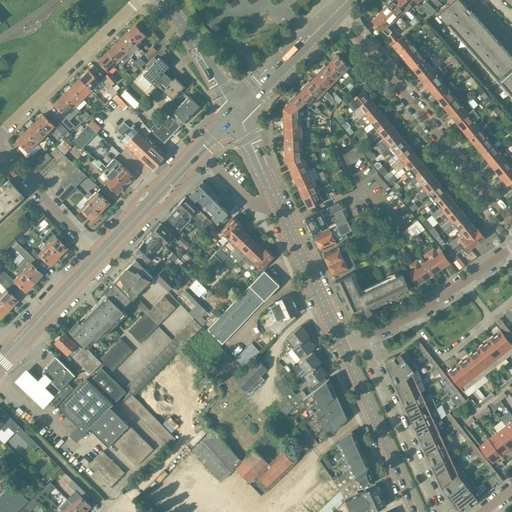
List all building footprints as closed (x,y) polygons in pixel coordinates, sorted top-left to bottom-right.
[(388,4),(399,16),(403,12),(404,13),(408,9),(399,0),(390,0),(388,2),(388,4)] [(399,0),(408,9),(409,10),(418,2),(416,0),(399,0)] [(511,0),(438,0),(445,7),(437,14),(511,97),(511,0)] [(426,1),(421,5),(426,10),(431,16),(436,11),(426,1)] [(383,9),(379,12),(390,23),(392,25),(396,21),(395,19),(399,16),(388,4),(387,5),(385,5),(383,7),(383,9)] [(426,10),(421,5),(417,10),(421,14),(426,10)] [(390,23),(379,12),(372,20),(388,36),(389,35),(393,40),(396,37),(392,32),(387,27),(390,23)] [(145,35),(141,30),(143,28),(138,23),(127,34),(136,44),(145,35)] [(425,31),(428,34),(432,39),(436,36),(432,31),(429,28),(425,31)] [(405,34),(393,44),(400,52),(417,38),(414,34),(412,35),(408,31),(405,34)] [(139,46),(136,44),(127,34),(117,43),(130,55),(139,46)] [(400,52),(406,60),(418,50),(414,46),(420,42),(417,38),(400,52)] [(108,52),(118,61),(121,64),(130,55),(117,43),(108,52)] [(406,60),(412,68),(429,54),(430,54),(426,49),(421,54),(418,50),(406,60)] [(118,61),(108,52),(99,60),(109,70),(118,61)] [(333,58),(330,62),(341,74),(350,65),(338,54),(337,55),(335,54),(333,56),(333,58)] [(412,68),(419,76),(430,66),(427,62),(432,58),(429,54),(412,68)] [(144,75),(138,81),(147,89),(152,83),(158,88),(160,85),(168,76),(164,72),(169,66),(160,57),(158,60),(155,57),(146,66),(149,69),(143,75),(144,75)] [(146,63),(141,58),(137,63),(141,67),(146,63)] [(325,65),(321,69),(333,82),(341,74),(330,62),(326,66),(325,65)] [(419,76),(425,83),(442,69),(439,66),(434,70),(430,66),(419,76)] [(318,74),(314,78),(325,90),(333,82),(321,69),(317,73),(318,74)] [(445,73),(442,69),(425,83),(431,91),(443,82),(440,78),(445,73)] [(90,70),(81,78),(92,89),(96,93),(104,85),(103,83),(100,81),(90,70)] [(105,76),(107,79),(112,85),(117,81),(110,72),(105,76)] [(118,92),(112,85),(107,79),(105,76),(100,81),(103,83),(104,85),(114,96),(118,92)] [(173,80),(168,76),(160,85),(164,89),(163,90),(173,99),(170,102),(173,104),(184,93),(181,90),(185,86),(175,78),(173,80)] [(81,78),(72,86),(83,98),(92,89),(81,78)] [(309,81),(304,86),(317,98),(322,93),(331,101),(334,98),(333,97),(325,90),(314,78),(310,82),(309,81)] [(446,85),(443,82),(431,91),(438,99),(454,85),(451,81),(446,85)] [(438,99),(444,106),(456,97),(453,93),(458,89),(454,85),(438,99)] [(72,86),(64,95),(74,106),(83,98),(72,86)] [(304,101),(309,106),(317,98),(304,86),(301,89),(302,90),(298,94),(304,101)] [(139,103),(126,90),(121,95),(135,108),(139,103)] [(354,110),(369,97),(363,90),(347,103),(353,111),(354,110)] [(121,106),(125,102),(118,94),(113,98),(121,106)] [(288,104),(284,108),(284,116),(309,115),(309,110),(304,110),(298,111),(298,107),(304,101),(298,94),(296,96),(295,95),(287,103),(288,104)] [(336,94),(333,97),(339,103),(342,100),(336,94)] [(79,111),(74,106),(64,95),(55,103),(63,111),(61,112),(66,117),(67,116),(70,120),(79,111)] [(174,112),(170,108),(168,109),(176,117),(178,115),(184,121),(199,106),(189,96),(174,112)] [(489,109),(491,107),(495,104),(492,100),(492,101),(488,96),(484,100),(482,101),(489,109)] [(356,121),(376,105),(369,97),(354,110),(357,115),(353,118),(356,121)] [(444,106),(450,114),(467,100),(464,97),(459,101),(456,97),(444,106)] [(467,100),(450,114),(457,122),(468,112),(473,108),(470,104),(467,100)] [(491,107),(493,110),(497,115),(502,112),(498,107),(495,104),(491,107)] [(368,118),(371,122),(382,113),(376,105),(356,121),(359,126),(368,118)] [(468,112),(457,122),(463,130),(480,116),(473,108),(468,112)] [(165,143),(181,125),(174,119),(176,117),(168,109),(166,112),(170,116),(159,128),(155,124),(150,129),(151,130),(165,143)] [(340,122),(344,119),(338,111),(335,116),(340,122)] [(382,113),(371,122),(374,126),(365,133),(369,137),(389,121),(382,113)] [(44,114),(35,122),(46,134),(54,126),(55,125),(44,114)] [(309,115),(284,116),(285,122),(283,122),(283,128),(301,127),(302,127),(309,127),(309,115)] [(75,126),(73,123),(67,116),(62,121),(71,130),(75,126)] [(463,130),(469,137),(481,128),(478,124),(483,120),(480,116),(463,130)] [(96,130),(99,126),(92,120),(89,124),(96,130)] [(381,134),(384,137),(395,128),(389,121),(369,137),(365,140),(368,144),(381,134)] [(35,122),(26,131),(37,142),(46,134),(35,122)] [(167,155),(146,135),(151,130),(150,129),(143,122),(138,127),(134,124),(131,127),(125,122),(117,130),(123,136),(120,139),(152,170),(167,155)] [(54,126),(66,138),(70,133),(60,123),(55,125),(54,126)] [(469,137),(476,145),(492,131),(486,124),(481,128),(469,137)] [(81,125),(70,135),(77,142),(88,132),(81,125)] [(301,138),(301,127),(283,128),(284,133),(285,133),(285,139),(301,138)] [(401,136),(395,128),(384,137),(377,143),(383,151),(401,136)] [(37,142),(26,131),(18,139),(29,151),(37,142)] [(476,145),(482,153),(493,143),(499,139),(492,131),(476,145)] [(371,161),(374,164),(384,157),(389,153),(392,156),(408,144),(401,136),(383,151),(377,156),(371,161)] [(302,149),(301,138),(285,139),(286,145),(284,145),(284,150),(302,149)] [(493,143),(482,153),(488,161),(505,148),(502,143),(497,148),(493,143)] [(391,164),(394,169),(414,152),(408,144),(392,156),(396,161),(391,164)] [(61,151),(56,147),(51,153),(55,157),(61,151)] [(488,161),(495,169),(506,159),(511,155),(505,148),(488,161)] [(302,156),(302,149),(284,150),(285,156),(286,156),(286,160),(289,166),(304,160),(302,156)] [(53,159),(57,163),(65,155),(61,151),(55,157),(53,159)] [(101,158),(108,164),(114,157),(108,151),(101,158)] [(374,152),(368,157),(371,161),(377,156),(374,152)] [(409,169),(421,160),(414,152),(394,169),(397,172),(403,168),(406,172),(409,169)] [(43,166),(51,158),(46,153),(38,161),(43,166)] [(61,167),(69,159),(65,155),(57,163),(61,167)] [(511,156),(511,155),(506,159),(495,169),(501,177),(511,168),(511,156)] [(115,158),(106,166),(111,171),(126,185),(129,181),(131,182),(135,178),(133,177),(134,176),(115,158)] [(61,167),(66,172),(74,163),(69,159),(61,167)] [(290,172),(293,177),(308,170),(304,160),(289,166),(292,172),(290,172)] [(427,168),(421,160),(409,169),(412,173),(404,180),(407,185),(427,168)] [(70,176),(78,167),(74,163),(66,172),(70,176)] [(67,188),(72,183),(75,180),(79,175),(83,171),(78,167),(70,176),(63,184),(67,188)] [(297,182),(299,187),(313,181),(313,180),(319,178),(317,174),(315,167),(309,170),(308,170),(293,177),(295,183),(297,182)] [(423,185),(434,176),(427,168),(407,185),(410,188),(414,185),(418,189),(422,185),(423,185)] [(511,168),(501,177),(507,185),(511,180),(511,168)] [(83,171),(79,175),(75,180),(72,183),(76,187),(87,175),(83,171)] [(126,185),(111,171),(107,175),(109,177),(105,181),(118,193),(126,185)] [(384,176),(390,184),(397,179),(390,171),(384,176)] [(388,186),(377,172),(372,176),(383,190),(388,186)] [(420,200),(440,184),(434,176),(423,185),(422,185),(418,189),(417,190),(420,194),(417,196),(420,200)] [(8,180),(0,187),(0,213),(21,194),(8,180)] [(190,194),(222,226),(228,219),(225,216),(229,212),(219,203),(222,200),(203,181),(190,194)] [(300,193),(302,198),(318,191),(313,181),(299,187),(301,192),(300,193)] [(68,196),(76,187),(72,183),(67,188),(58,197),(62,201),(68,196)] [(440,184),(420,200),(423,204),(432,196),(435,201),(446,191),(440,184)] [(325,188),(318,191),(302,198),(305,203),(306,203),(308,208),(330,198),(328,194),(325,188)] [(85,196),(90,200),(101,211),(104,208),(105,209),(108,209),(110,206),(110,204),(109,203),(109,202),(104,197),(106,194),(100,189),(94,195),(89,191),(85,196)] [(453,199),(446,191),(435,201),(438,204),(429,211),(433,215),(453,199)] [(178,207),(177,208),(189,219),(191,221),(196,225),(198,227),(203,232),(213,222),(186,196),(177,206),(178,207)] [(445,212),(448,216),(459,207),(453,199),(433,215),(436,219),(445,212)] [(101,211),(90,200),(81,209),(93,220),(101,211)] [(341,201),(306,217),(313,233),(346,217),(342,208),(344,207),(341,201)] [(409,207),(413,211),(418,207),(415,203),(409,207)] [(465,215),(459,207),(448,216),(451,220),(442,227),(446,231),(465,215)] [(191,221),(189,219),(177,208),(169,217),(187,234),(196,225),(191,221)] [(81,211),(76,216),(82,221),(86,216),(81,211)] [(27,226),(31,231),(46,217),(41,213),(27,226)] [(422,214),(418,217),(422,222),(426,219),(422,214)] [(457,228),(461,232),(472,223),(465,215),(446,231),(449,235),(457,228)] [(224,244),(227,241),(240,227),(242,225),(234,217),(212,239),(215,242),(219,238),(221,240),(220,240),(224,244)] [(427,219),(423,222),(429,230),(433,226),(427,219)] [(408,241),(425,229),(417,220),(401,233),(408,241)] [(346,234),(345,233),(352,230),(348,221),(338,225),(337,226),(331,231),(316,238),(321,250),(336,243),(346,234)] [(478,230),(472,223),(461,232),(464,235),(458,240),(452,245),(455,249),(479,229),(478,230)] [(152,233),(153,233),(165,245),(168,241),(171,243),(176,238),(161,224),(152,233)] [(440,234),(433,226),(429,230),(435,238),(440,234)] [(248,235),(240,227),(227,241),(208,260),(216,268),(221,262),(248,235)] [(485,237),(479,229),(455,249),(458,252),(464,248),(467,252),(485,237)] [(66,247),(48,230),(40,240),(46,245),(58,256),(66,247)] [(165,245),(153,233),(145,242),(157,253),(162,258),(170,249),(165,245)] [(20,235),(15,240),(21,245),(26,240),(20,235)] [(238,261),(256,243),(248,235),(221,262),(229,270),(238,261)] [(439,235),(435,238),(442,246),(445,243),(439,235)] [(187,249),(191,245),(182,237),(178,241),(187,249)] [(389,249),(393,246),(389,238),(385,240),(389,249)] [(35,267),(39,263),(29,254),(14,240),(10,245),(20,254),(12,263),(21,271),(33,282),(41,273),(35,267)] [(162,258),(157,253),(145,242),(144,242),(135,251),(153,267),(162,258)] [(252,263),(254,261),(264,250),(256,243),(238,261),(246,269),(248,267),(252,263)] [(431,243),(427,246),(441,268),(450,262),(442,250),(438,253),(431,243)] [(49,265),(58,256),(46,245),(38,254),(33,249),(29,254),(39,263),(43,258),(49,265)] [(433,274),(441,268),(427,246),(422,249),(429,259),(425,262),(433,274)] [(328,265),(344,258),(339,247),(323,254),(328,265)] [(266,248),(264,250),(254,261),(252,263),(248,267),(257,275),(274,256),(266,248)] [(456,254),(458,252),(455,249),(448,255),(460,270),(465,265),(456,254)] [(186,252),(181,258),(187,263),(192,258),(186,252)] [(344,258),(328,265),(333,276),(355,266),(350,255),(344,258)] [(414,255),(410,258),(425,280),(433,274),(425,262),(420,265),(414,255)] [(165,262),(170,267),(174,262),(170,258),(165,262)] [(417,285),(425,280),(410,258),(406,261),(412,270),(408,273),(417,285)] [(128,267),(113,281),(130,298),(145,284),(153,276),(136,259),(128,267)] [(183,264),(178,259),(174,263),(179,268),(183,264)] [(164,268),(154,278),(168,291),(178,281),(177,281),(178,281),(164,268)] [(264,270),(224,312),(208,329),(223,344),(280,285),(264,270)] [(3,271),(0,274),(0,275),(14,289),(18,285),(25,291),(33,282),(21,271),(13,280),(3,271)] [(373,311),(371,307),(410,289),(403,273),(363,291),(363,292),(361,293),(352,273),(336,281),(349,311),(363,305),(367,314),(373,311)] [(10,293),(14,289),(0,275),(0,283),(5,288),(1,293),(0,292),(0,300),(8,309),(17,299),(10,293)] [(213,281),(207,275),(203,280),(209,285),(213,281)] [(79,320),(70,330),(85,345),(94,336),(99,342),(116,326),(128,314),(122,308),(131,299),(130,298),(113,281),(104,291),(108,295),(96,307),(81,322),(79,320)] [(208,329),(224,312),(216,304),(208,312),(186,290),(176,299),(207,330),(208,329)] [(272,313),(295,303),(291,293),(274,301),(275,305),(270,307),(272,313)] [(228,300),(222,294),(218,299),(224,305),(228,300)] [(164,296),(160,300),(163,304),(168,299),(164,296)] [(140,308),(144,304),(139,299),(136,303),(140,308)] [(163,304),(171,312),(176,307),(168,299),(163,304)] [(0,317),(8,309),(0,300),(0,317)] [(160,300),(158,301),(155,305),(159,308),(163,304),(160,300)] [(300,312),(295,303),(272,313),(276,320),(270,325),(278,333),(295,317),(293,315),(300,312)] [(145,312),(149,308),(144,304),(140,308),(145,312)] [(171,312),(163,304),(159,308),(167,316),(170,313),(171,312)] [(154,306),(150,310),(154,314),(155,313),(159,308),(155,305),(154,306)] [(150,310),(149,308),(145,312),(145,313),(146,314),(150,317),(154,314),(150,310)] [(163,321),(166,318),(167,316),(159,308),(155,313),(163,321)] [(158,325),(162,322),(163,321),(155,313),(154,314),(150,317),(158,325)] [(147,320),(145,321),(154,330),(158,326),(158,325),(150,317),(147,320)] [(496,320),(503,328),(506,326),(499,317),(496,320)] [(197,332),(202,326),(194,318),(188,323),(197,332)] [(141,326),(150,334),(154,330),(145,321),(144,323),(141,326)] [(193,336),(197,332),(188,323),(184,328),(193,336)] [(293,348),(309,334),(302,325),(287,336),(295,346),(293,348)] [(138,329),(137,330),(145,338),(150,334),(141,326),(138,329)] [(511,333),(506,326),(503,328),(510,337),(511,335),(511,333)] [(193,336),(184,328),(180,332),(188,340),(193,336)] [(141,343),(145,338),(137,330),(135,331),(133,334),(141,343)] [(505,359),(511,353),(511,344),(500,330),(490,338),(505,359)] [(56,340),(55,341),(68,354),(73,349),(78,344),(65,331),(60,336),(59,335),(55,339),(56,340)] [(184,345),(188,340),(180,332),(176,336),(184,345)] [(310,335),(309,334),(293,348),(288,352),(296,362),(315,346),(308,337),(310,335)] [(180,349),(184,345),(176,336),(172,340),(180,349)] [(479,347),(495,367),(505,359),(490,338),(479,347)] [(176,353),(180,349),(172,340),(167,345),(176,353)] [(415,342),(422,351),(425,348),(418,340),(415,342)] [(73,349),(77,354),(82,348),(78,344),(73,349)] [(84,345),(82,348),(77,354),(73,357),(90,374),(91,374),(102,363),(84,345)] [(176,353),(167,345),(163,349),(172,357),(176,353)] [(116,351),(125,359),(129,355),(127,353),(124,350),(123,349),(121,348),(121,347),(118,350),(116,351)] [(485,375),(495,367),(479,347),(469,355),(485,375)] [(255,355),(248,348),(237,358),(244,365),(255,355)] [(422,351),(429,359),(432,357),(425,348),(422,351)] [(168,361),(172,357),(163,349),(159,353),(168,361)] [(385,360),(391,375),(413,358),(406,350),(396,357),(395,355),(385,360)] [(112,355),(121,364),(125,359),(116,351),(115,352),(112,355)] [(300,363),(308,372),(322,361),(314,351),(300,363)] [(163,366),(168,361),(159,353),(155,357),(163,366)] [(109,358),(108,360),(116,368),(121,364),(112,355),(109,358)] [(458,363),(474,383),(485,375),(469,355),(458,363)] [(43,370),(43,373),(39,376),(27,364),(15,377),(44,404),(55,392),(46,384),(50,380),(54,384),(60,390),(50,401),(56,406),(72,389),(66,384),(75,375),(56,356),(43,370)] [(159,370),(163,366),(155,357),(151,361),(159,370)] [(432,357),(429,359),(435,368),(439,365),(432,357)] [(419,367),(413,358),(391,375),(396,385),(412,372),(413,373),(419,367)] [(261,375),(268,369),(258,359),(236,380),(249,394),(265,379),(261,375)] [(107,361),(104,364),(112,372),(116,368),(108,360),(107,361)] [(159,370),(151,361),(147,366),(155,374),(159,370)] [(322,362),(322,361),(308,372),(305,375),(312,384),(309,387),(312,391),(326,380),(323,376),(327,373),(319,364),(322,362)] [(458,363),(448,371),(464,391),(474,383),(458,363)] [(442,376),(445,374),(439,365),(435,368),(436,368),(431,372),(435,377),(439,373),(442,376)] [(151,378),(155,374),(147,366),(142,370),(151,378)] [(284,366),(280,369),(285,375),(288,371),(284,366)] [(127,391),(102,367),(90,380),(88,378),(59,407),(78,426),(70,434),(77,441),(90,428),(109,446),(130,425),(111,406),(127,391)] [(151,378),(142,370),(138,374),(147,383),(151,378)] [(417,383),(413,373),(412,372),(396,385),(401,395),(417,383)] [(143,387),(147,383),(138,374),(134,378),(143,387)] [(442,376),(449,385),(452,382),(445,374),(442,376)] [(288,382),(284,376),(275,383),(285,395),(292,390),(286,383),(288,382)] [(143,387),(134,378),(130,383),(138,391),(143,387)] [(303,399),(307,407),(318,398),(333,386),(329,378),(307,395),(303,399)] [(401,395),(405,406),(422,393),(421,392),(425,389),(421,380),(417,383),(401,395)] [(500,386),(503,389),(509,384),(506,381),(500,386)] [(449,385),(456,393),(459,391),(452,382),(449,385)] [(126,387),(134,395),(138,391),(130,383),(126,387)] [(333,386),(318,398),(307,407),(310,415),(315,410),(322,405),(336,394),(333,386)] [(482,406),(488,401),(486,397),(485,397),(478,388),(474,391),(482,400),(479,402),(482,406)] [(285,395),(286,396),(294,407),(302,400),(301,400),(303,399),(298,393),(296,395),(292,390),(285,395)] [(456,393),(462,402),(466,399),(459,391),(456,393)] [(486,397),(488,401),(495,396),(492,392),(486,397)] [(507,395),(504,392),(498,397),(500,400),(507,395)] [(426,403),(422,393),(405,406),(410,416),(426,403)] [(326,414),(340,402),(336,394),(322,405),(315,410),(320,420),(326,414)] [(138,399),(134,395),(126,403),(130,407),(138,399)] [(288,412),(294,407),(286,396),(277,404),(285,414),(288,412)] [(500,400),(498,397),(489,404),(494,410),(503,404),(500,400)] [(426,403),(410,416),(414,426),(431,413),(437,408),(432,398),(426,403)] [(130,407),(134,411),(142,403),(138,399),(130,407)] [(344,410),(340,402),(326,414),(320,420),(323,428),(344,410)] [(146,408),(142,403),(134,411),(138,416),(146,408)] [(490,408),(487,405),(481,410),(483,414),(490,408)] [(138,416),(143,420),(151,412),(146,408),(138,416)] [(437,408),(431,413),(414,426),(419,436),(436,423),(442,418),(437,408)] [(347,418),(344,410),(323,428),(327,437),(334,431),(347,418)] [(483,414),(481,410),(474,415),(477,419),(483,414)] [(143,420),(147,424),(155,416),(151,412),(143,420)] [(446,415),(452,423),(456,421),(449,412),(446,415)] [(506,425),(511,432),(511,415),(511,414),(502,420),(506,425)] [(3,421),(0,418),(0,429),(1,428),(4,431),(8,426),(14,432),(15,432),(21,437),(22,436),(27,441),(29,440),(31,441),(33,440),(8,415),(3,421)] [(159,420),(155,416),(147,424),(151,428),(159,420)] [(475,420),(472,417),(466,422),(468,425),(475,420)] [(151,428),(155,433),(163,425),(159,420),(151,428)] [(462,429),(456,421),(452,423),(459,432),(462,429)] [(440,433),(436,423),(419,436),(424,446),(440,433)] [(168,429),(163,425),(155,433),(160,437),(168,429)] [(510,448),(511,446),(511,432),(506,425),(497,431),(510,448)] [(131,426),(123,435),(127,439),(136,431),(131,426)] [(160,437),(164,441),(172,433),(168,429),(160,437)] [(213,429),(193,450),(221,481),(235,467),(262,494),(295,462),(283,450),(273,460),(261,448),(270,439),(266,435),(241,459),(213,429)] [(297,429),(293,433),(297,437),(301,433),(297,429)] [(469,438),(462,429),(459,432),(466,440),(469,438)] [(136,431),(127,439),(132,444),(140,435),(136,431)] [(340,447),(333,452),(336,456),(334,457),(335,458),(356,439),(353,431),(352,431),(337,443),(340,447)] [(502,455),(510,448),(497,431),(489,438),(502,455)] [(176,438),(172,433),(164,441),(168,446),(176,438)] [(445,443),(440,433),(424,446),(428,456),(445,443)] [(123,435),(115,443),(119,448),(127,439),(123,435)] [(140,435),(132,444),(136,448),(144,439),(140,435)] [(476,446),(469,438),(466,440),(473,449),(476,446)] [(489,438),(480,445),(493,461),(502,455),(489,438)] [(127,439),(119,448),(123,452),(132,444),(127,439)] [(144,439),(136,448),(140,452),(149,444),(144,439)] [(348,459),(360,448),(356,439),(335,458),(338,462),(345,456),(348,459)] [(238,451),(241,454),(250,446),(247,442),(238,451)] [(449,453),(445,443),(428,456),(433,466),(449,453)] [(132,444),(123,452),(128,456),(136,448),(132,444)] [(149,444),(140,452),(145,457),(153,448),(149,444)] [(483,455),(476,446),(473,449),(479,457),(483,455)] [(136,448),(128,456),(132,461),(140,452),(136,448)] [(364,456),(360,448),(348,459),(346,460),(348,463),(341,469),(345,473),(364,456)] [(95,459),(100,463),(107,456),(103,452),(95,459)] [(140,452),(132,461),(136,465),(145,457),(140,452)] [(454,464),(449,453),(433,466),(438,476),(454,464)] [(479,457),(486,465),(489,463),(483,455),(479,457)] [(100,463),(104,467),(111,460),(107,456),(100,463)] [(341,490),(354,478),(368,466),(364,456),(345,473),(339,477),(334,481),(340,490),(341,490)] [(93,470),(100,463),(95,459),(89,466),(93,470)] [(116,465),(111,460),(104,467),(109,472),(116,465)] [(93,470),(97,474),(104,467),(100,463),(93,470)] [(486,465),(493,474),(496,471),(489,463),(486,465)] [(458,473),(454,464),(438,476),(442,486),(458,473)] [(109,472),(113,476),(120,469),(116,465),(109,472)] [(319,511),(331,511),(345,498),(358,493),(356,489),(375,481),(368,466),(354,478),(319,511)] [(102,479),(109,472),(104,467),(97,474),(102,479)] [(124,473),(120,469),(113,476),(117,480),(124,473)] [(442,486),(449,495),(470,478),(463,469),(458,473),(442,486)] [(503,480),(496,471),(493,474),(500,483),(503,480)] [(102,479),(106,483),(113,476),(109,472),(102,479)] [(144,491),(162,511),(201,511),(182,491),(174,499),(169,494),(177,486),(164,472),(144,491)] [(327,472),(323,475),(326,480),(318,486),(327,499),(340,490),(327,472)] [(110,487),(117,480),(113,476),(106,483),(110,487)] [(477,487),(470,478),(449,495),(455,504),(477,487)] [(85,511),(92,506),(86,500),(89,496),(80,487),(73,480),(69,484),(80,496),(72,504),(80,511),(85,511)] [(21,481),(17,486),(23,493),(28,488),(21,481)] [(51,482),(44,488),(49,493),(56,487),(51,482)] [(12,484),(0,495),(0,511),(15,511),(28,500),(12,484)] [(358,493),(345,498),(351,511),(370,511),(386,505),(376,484),(358,493)] [(462,511),(483,496),(477,487),(455,504),(462,511)] [(34,498),(27,505),(32,510),(39,503),(34,498)] [(63,511),(80,511),(72,504),(67,499),(59,507),(63,511)]
